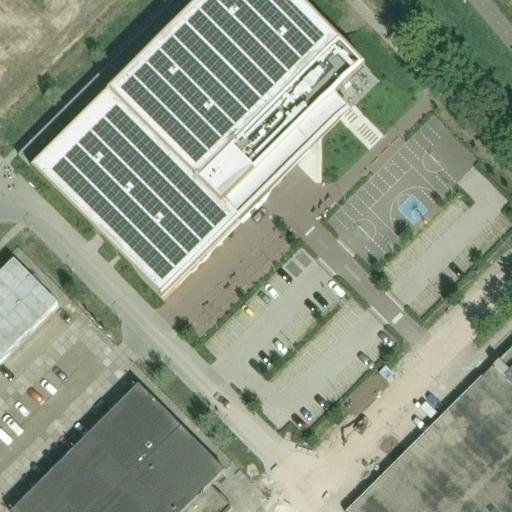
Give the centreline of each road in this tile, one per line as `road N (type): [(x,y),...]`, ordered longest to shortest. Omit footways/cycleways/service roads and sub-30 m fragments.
road 1 (unclassified): [(0,194),(5,189),(309,491)]
road 2 (unclassified): [(309,491),(511,280)]
